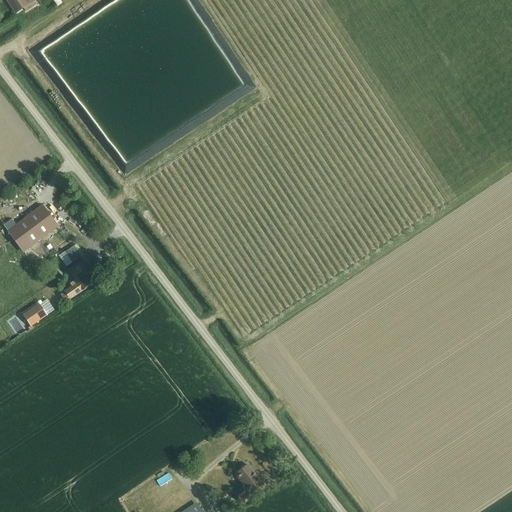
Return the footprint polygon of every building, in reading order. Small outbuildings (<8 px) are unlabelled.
[(34,0),(31,0),(29,2),(27,0),(9,0),(8,2),(16,14),(24,9),(26,12),(37,4),(34,0)] [(73,11),(71,12),(73,14),(74,16),(77,15),(85,9),(82,4),(78,7),(74,10),(73,11)] [(54,29),(65,22),(62,17),(51,24),(54,29)] [(34,37),(33,38),(34,40),(36,42),(37,42),(39,41),(47,35),(45,33),(43,30),(39,33),(35,36),(34,37)] [(43,238),(58,227),(42,206),(27,217),(16,226),(8,232),(23,253),(24,253),(43,238)] [(12,220),(4,226),(8,232),(16,226),(12,220)] [(74,247),(65,253),(71,264),(81,257),(74,247)] [(64,293),(60,295),(65,302),(97,281),(85,263),(70,274),(76,281),(70,285),(72,287),(64,293)] [(38,305),(22,316),(30,328),(46,317),(38,305)] [(241,503),(263,486),(247,465),(238,473),(246,483),(233,493),(241,503)] [(153,479),(156,485),(169,477),(166,471),(153,479)]
